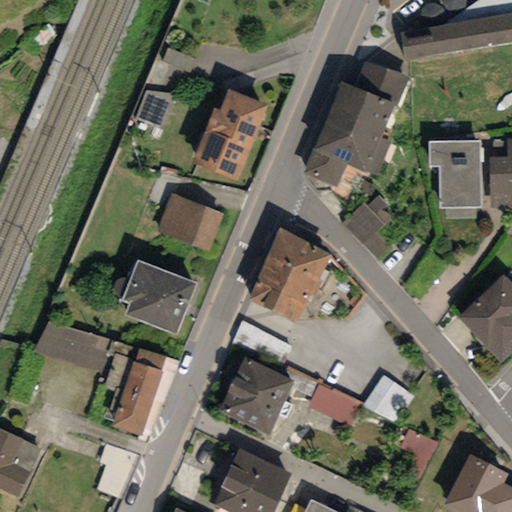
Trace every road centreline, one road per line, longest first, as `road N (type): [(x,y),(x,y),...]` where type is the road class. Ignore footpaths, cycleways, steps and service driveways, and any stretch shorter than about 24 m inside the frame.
road 1 (residential): [(271,193),(138,511)]
road 2 (residential): [(489,407),(315,216),(271,193)]
road 3 (residential): [(353,0),(271,193)]
